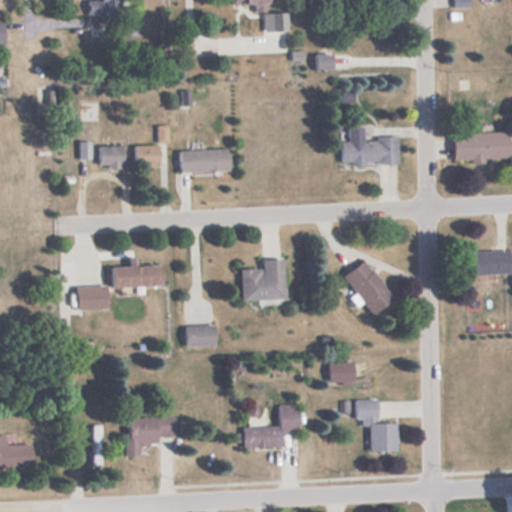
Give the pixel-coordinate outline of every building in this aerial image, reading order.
[(113,0),(83,0),(83,13),(113,13),(113,0)] [(225,0),(226,2),(251,2),(251,10),(264,10),(264,0),(225,0)] [(310,70),(327,70),(327,53),(310,53),(310,70)] [(394,136),(360,136),(360,126),(344,126),(344,140),(337,140),(337,164),(394,163),(394,136)] [(447,132),(448,160),(505,159),(504,131),(447,132)] [(76,159),(87,159),(87,142),(76,142),(76,159)] [(130,144),(130,167),(154,167),(154,144),(130,144)] [(91,145),(91,167),(118,167),(118,145),(91,145)] [(174,149),(174,170),(225,170),(225,149),(174,149)] [(460,250),(460,274),(505,274),(505,250),(460,250)] [(279,299),(278,258),(256,258),(256,269),(235,269),(235,299),(279,299)] [(388,297),(360,259),(338,274),(366,313),(388,297)] [(153,285),(152,264),(126,264),(126,265),(103,265),(104,285),(153,285)] [(71,308),(102,308),(102,285),(71,285),(71,308)] [(210,324),(181,324),(181,346),(210,346),(210,324)] [(364,451),(392,450),(391,421),(373,422),(373,398),(350,398),(350,418),(357,418),(357,426),(364,426),(364,451)] [(292,404),(272,404),(272,425),(237,426),(237,447),(277,446),(276,431),(293,431),(292,404)] [(121,417),(121,455),(133,454),(133,444),(154,443),(153,436),(169,435),(169,415),(121,417)] [(0,435),(0,466),(26,466),(26,444),(1,444),(1,436),(0,435)]
